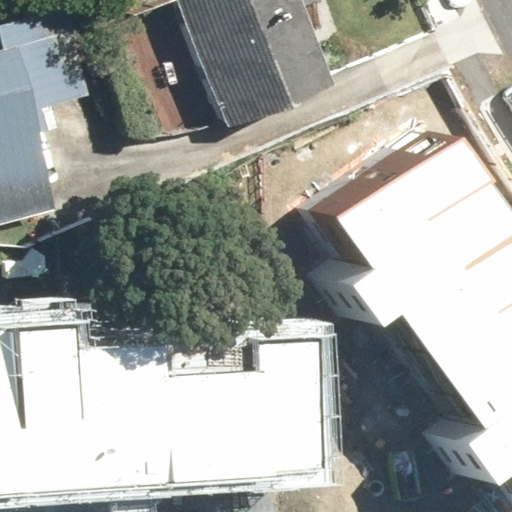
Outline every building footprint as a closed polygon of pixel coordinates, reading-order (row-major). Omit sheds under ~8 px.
[(160,0),(213,123),(317,80),(283,0),(160,0)] [(0,215),(32,207),(4,108),(67,91),(43,5),(0,16),(0,215)] [(433,265),(360,133),(262,188),(308,269),(256,298),(284,348),(433,265)] [(264,312),(219,315),(223,379),(268,376),(264,312)] [(471,422),(384,498),(396,511),(511,511),(511,416),(508,420),(502,413),(480,432),(471,422)] [(0,511),(121,511),(118,441),(36,444),(35,414),(0,415),(0,511)]
